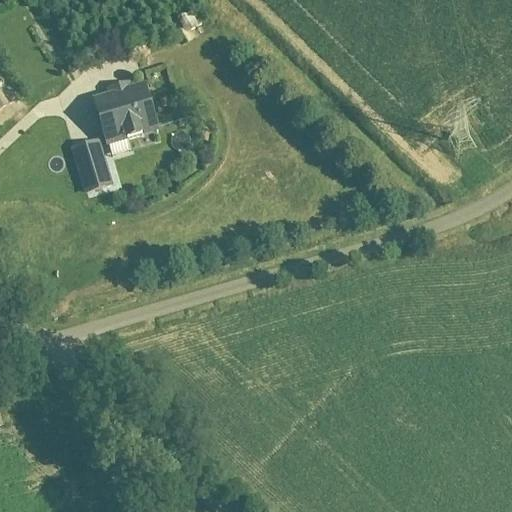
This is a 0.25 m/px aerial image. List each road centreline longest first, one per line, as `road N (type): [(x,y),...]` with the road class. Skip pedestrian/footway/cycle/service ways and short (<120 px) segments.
road 1 (unclassified): [(511,193),(441,233),(30,333)]
road 2 (unclassified): [(30,333),(219,511)]
